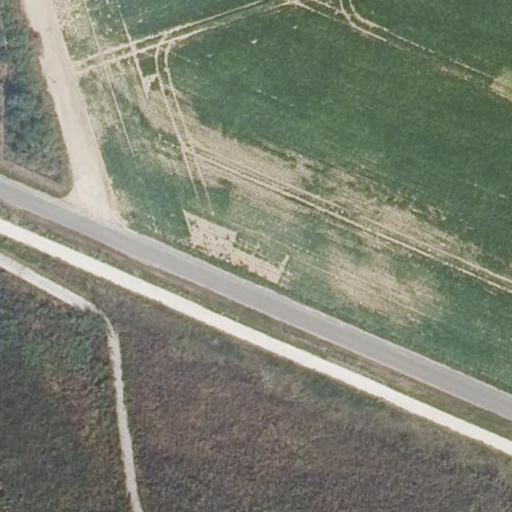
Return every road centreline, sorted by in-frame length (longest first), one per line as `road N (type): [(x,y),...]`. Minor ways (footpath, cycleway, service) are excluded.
road 1 (tertiary): [(0,188),(511,411)]
road 2 (track): [(98,231),(34,0)]
